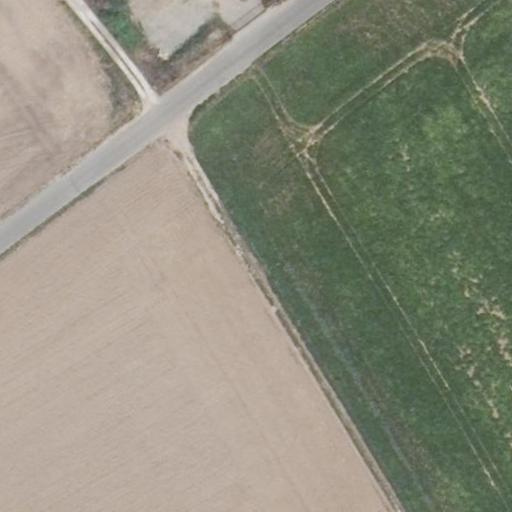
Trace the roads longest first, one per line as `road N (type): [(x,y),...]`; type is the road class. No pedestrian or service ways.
road 1 (track): [(77,0),(162,106),(408,511)]
road 2 (unclassified): [(0,233),(309,0)]
